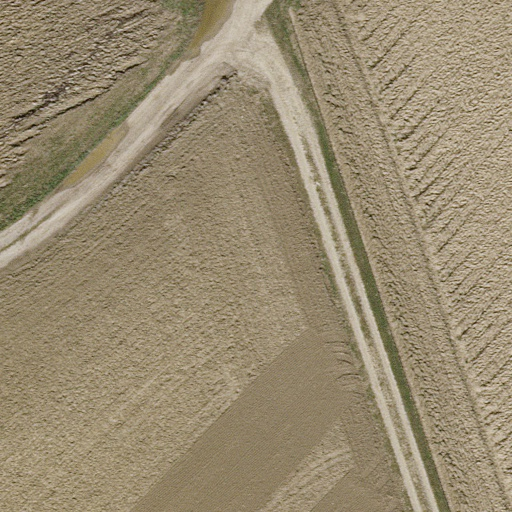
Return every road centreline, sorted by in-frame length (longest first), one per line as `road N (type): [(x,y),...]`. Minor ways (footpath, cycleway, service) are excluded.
road 1 (track): [(238,17),(274,71),(426,511)]
road 2 (track): [(255,0),(54,213),(0,250)]
